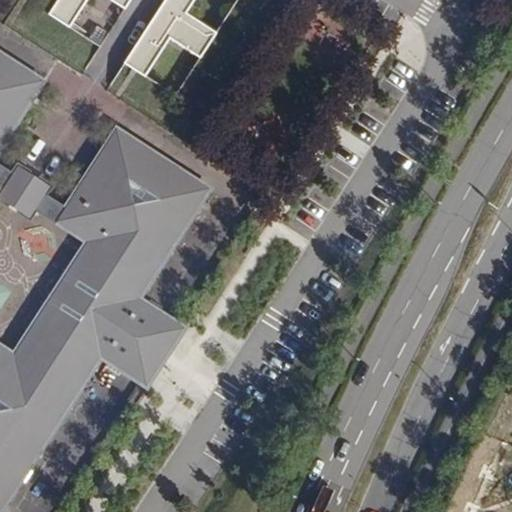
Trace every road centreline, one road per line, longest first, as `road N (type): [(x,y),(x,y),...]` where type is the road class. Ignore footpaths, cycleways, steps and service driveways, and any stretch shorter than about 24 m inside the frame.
road 1 (secondary): [(511,114),(316,511)]
road 2 (secondary): [(383,511),(511,252)]
